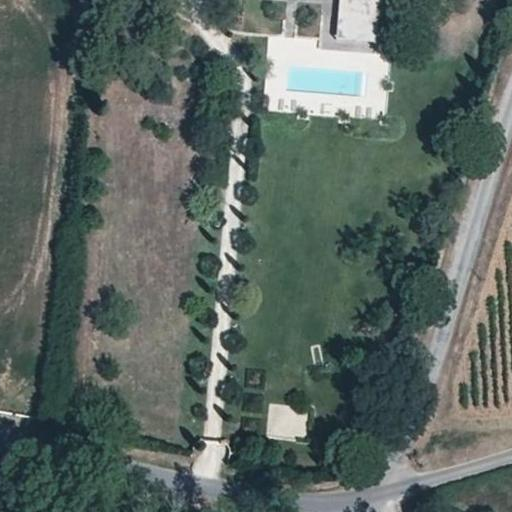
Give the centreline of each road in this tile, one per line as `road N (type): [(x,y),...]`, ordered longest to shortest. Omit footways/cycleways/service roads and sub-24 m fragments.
road 1 (unclassified): [(374,498),(511,83)]
road 2 (unclassified): [(317,511),(57,455)]
road 3 (unclassified): [(511,453),(374,498)]
